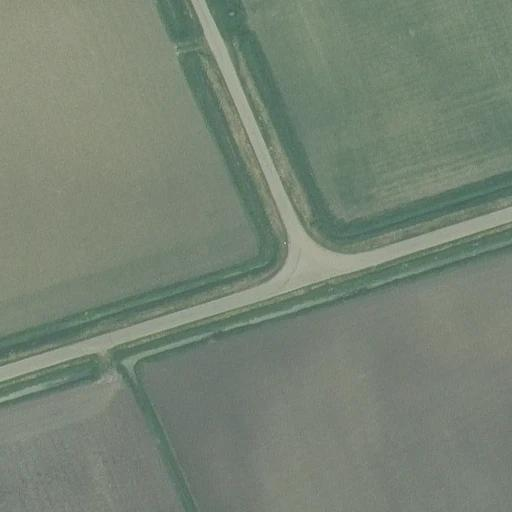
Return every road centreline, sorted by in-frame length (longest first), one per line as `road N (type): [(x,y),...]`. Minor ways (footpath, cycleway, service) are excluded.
road 1 (unclassified): [(0,373),(316,274)]
road 2 (unclassified): [(316,274),(203,0)]
road 3 (unclassified): [(511,214),(316,274)]
